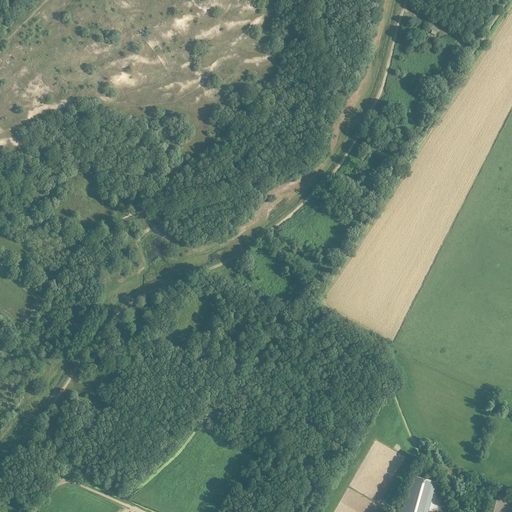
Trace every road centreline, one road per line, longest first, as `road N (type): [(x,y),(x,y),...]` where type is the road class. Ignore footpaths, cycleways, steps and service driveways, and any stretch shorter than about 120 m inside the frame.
road 1 (unknown): [(507,0),(311,308),(235,364),(140,357),(40,487)]
road 2 (track): [(42,302),(99,229),(146,209),(238,189),(309,155),(325,100),(310,0)]
